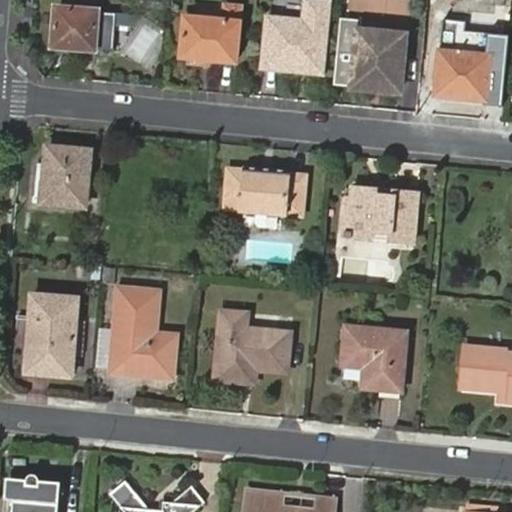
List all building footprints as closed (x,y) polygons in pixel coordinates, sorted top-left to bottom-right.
[(187,18),(183,60),(238,66),(244,10),(228,9),(226,23),(187,18)] [(59,10),(56,49),(95,52),(96,48),(112,49),(115,15),(59,10)] [(301,69),(324,71),(328,27),(270,21),(264,71),(300,75),(301,69)] [(503,100),(508,50),(492,49),(491,58),(463,56),(464,43),(465,24),(444,22),(437,98),(487,102),(487,99),(503,100)] [(356,85),(360,32),(359,28),(341,26),(335,89),(355,90),(356,85)] [(360,32),(356,85),(381,87),(380,92),(401,94),(406,37),(360,32)] [(492,46),(464,43),(463,56),(491,58),(492,49),(492,46)] [(41,168),(37,202),(67,205),(67,209),(85,210),(90,153),(48,149),(46,169),(41,168)] [(245,173),(231,173),(228,200),(243,202),(242,208),(292,212),(292,216),(306,217),(309,180),(295,178),(295,175),(246,171),(245,173)] [(415,242),(418,197),(353,193),(349,237),(415,242)] [(119,289),(111,373),(172,378),(176,337),(156,334),(159,293),(119,289)] [(34,295),(27,369),(49,371),(49,376),(71,378),(78,299),(34,295)] [(221,312),(218,343),(224,344),(222,361),(216,361),(214,381),(243,383),(244,370),(257,371),(288,374),(292,335),(247,330),(247,314),(221,312)] [(350,328),(347,365),(370,368),(367,387),(404,391),(410,335),(350,328)] [(511,363),(507,363),(508,352),(467,348),(464,388),(502,391),(511,392),(511,402),(511,401),(511,363)] [(255,384),(257,371),(244,370),(243,383),(255,384)] [(511,392),(502,391),(501,401),(511,402),(511,392)] [(56,511),(59,483),(37,482),(37,478),(36,477),(34,474),(29,474),(28,475),(26,476),(25,477),(25,481),(6,480),(3,511),(56,511)] [(122,511),(192,511),(204,502),(189,485),(169,503),(162,503),(161,511),(148,510),(124,482),(109,496),(122,511)] [(281,511),(283,497),(247,493),(245,511),(281,511)] [(301,511),(303,499),(283,497),(281,511),(301,511)] [(320,501),(318,511),(334,511),(335,503),(320,501)]
